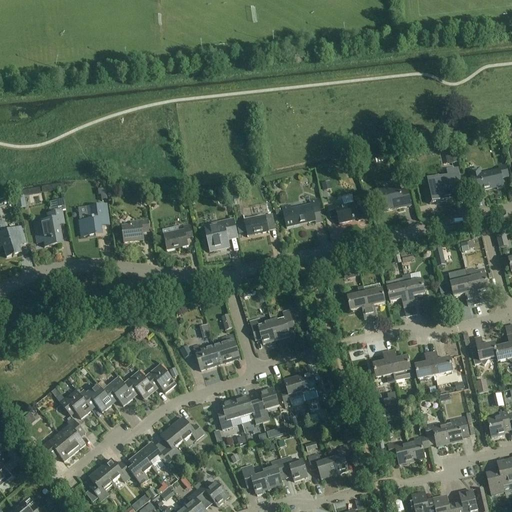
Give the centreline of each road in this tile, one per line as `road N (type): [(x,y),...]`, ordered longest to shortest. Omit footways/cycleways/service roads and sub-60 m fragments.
road 1 (unclassified): [(485,215),(224,274)]
road 2 (unclassified): [(224,274),(82,265),(0,291)]
road 3 (residential): [(71,472),(174,402),(256,377),(253,366)]
road 4 (residential): [(351,342),(458,328),(507,316),(507,306)]
road 5 (residential): [(511,448),(398,485)]
